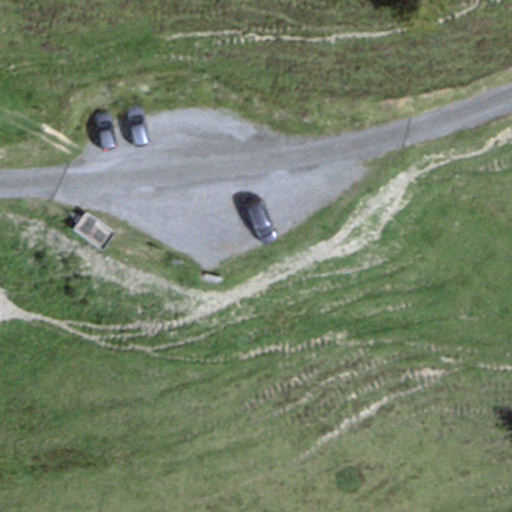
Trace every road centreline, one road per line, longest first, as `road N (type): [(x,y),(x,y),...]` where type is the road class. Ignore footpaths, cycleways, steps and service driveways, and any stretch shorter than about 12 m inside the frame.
road 1 (track): [(194,183),(511,103)]
road 2 (unclassified): [(0,189),(194,183)]
